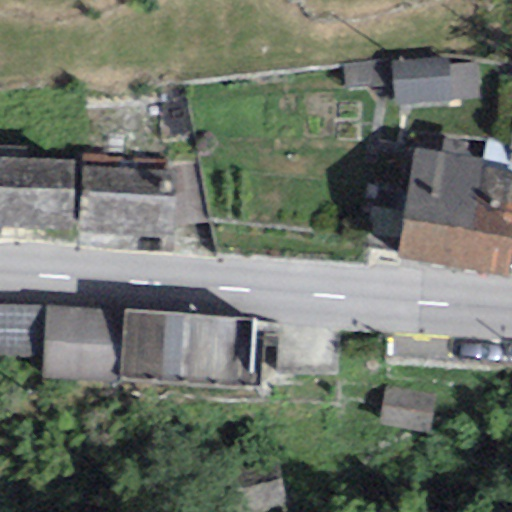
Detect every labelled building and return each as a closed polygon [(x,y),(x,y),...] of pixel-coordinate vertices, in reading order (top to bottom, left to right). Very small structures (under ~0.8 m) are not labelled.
[(449,57),(346,67),(348,89),(394,85),(397,112),(482,105),(478,63),(450,66),(449,57)] [(511,274),(511,176),(417,163),(399,278),(509,294),(511,274)] [(64,174),(0,170),(0,248),(60,251),(64,174)] [(166,183),(87,180),(85,244),(163,247),(166,183)] [(121,380),(123,310),(47,308),(0,306),(0,357),(42,359),(42,378),(121,380)] [(255,322),(123,310),(121,380),(249,390),(255,322)] [(435,396),(385,388),(380,427),(430,434),(435,396)] [(287,511),(277,463),(210,478),(217,511),(287,511)]
